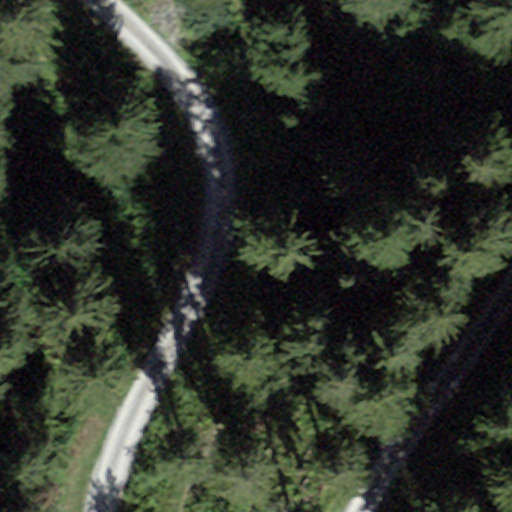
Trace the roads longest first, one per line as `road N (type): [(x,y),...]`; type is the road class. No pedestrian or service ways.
road 1 (track): [(92,511),(98,456),(178,263),(188,188),(171,111),(84,0)]
road 2 (track): [(511,223),(349,511)]
